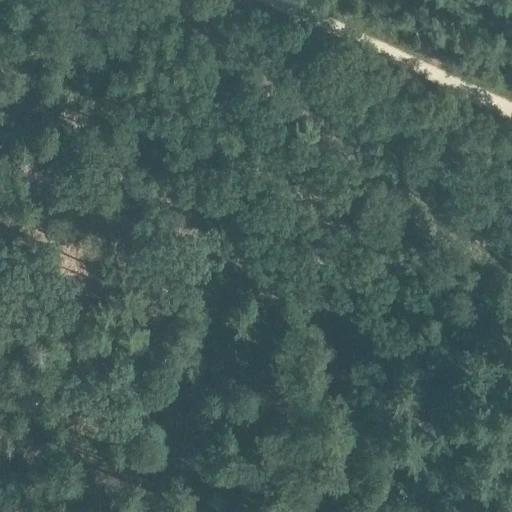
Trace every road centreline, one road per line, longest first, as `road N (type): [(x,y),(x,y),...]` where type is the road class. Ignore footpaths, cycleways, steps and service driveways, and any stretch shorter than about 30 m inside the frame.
road 1 (track): [(360,40),(288,77),(96,141),(0,137)]
road 2 (track): [(511,259),(288,77)]
road 3 (track): [(511,112),(360,40)]
